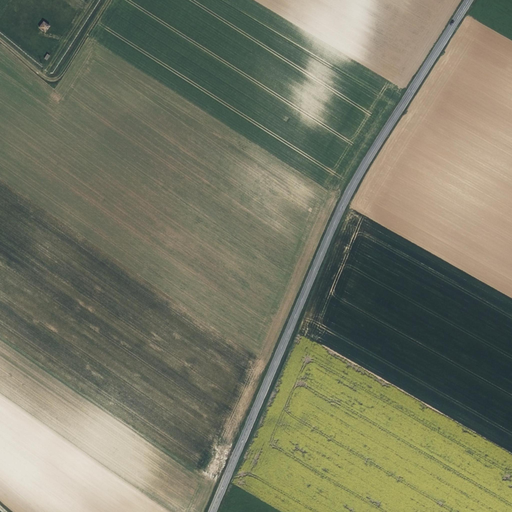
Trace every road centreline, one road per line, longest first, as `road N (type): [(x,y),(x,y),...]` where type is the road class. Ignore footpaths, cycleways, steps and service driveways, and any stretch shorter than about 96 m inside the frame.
road 1 (tertiary): [(469,0),(366,161),(213,511)]
road 2 (track): [(106,0),(55,84),(0,39)]
